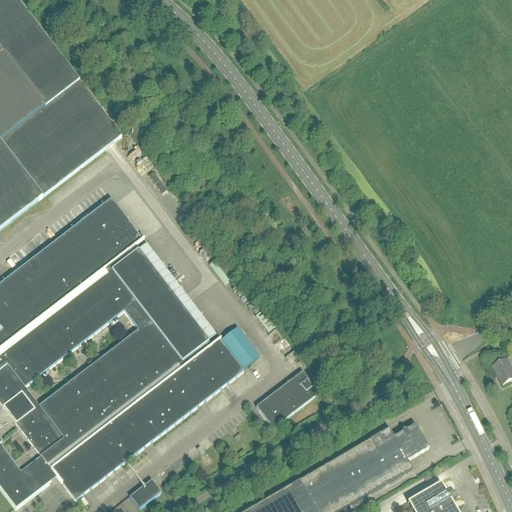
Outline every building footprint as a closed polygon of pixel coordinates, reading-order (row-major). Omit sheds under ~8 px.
[(0,232),(121,139),(14,0),(7,0),(0,5),(0,232)] [(160,183),(153,175),(148,178),(155,187),(160,183)] [(167,193),(160,184),(155,188),(162,197),(167,193)] [(0,489),(16,510),(51,483),(49,480),(54,476),(76,505),(77,504),(76,503),(243,374),(219,343),(221,341),(220,341),(211,347),(135,249),(144,242),(144,241),(142,242),(113,204),(111,202),(107,204),(0,286),(0,489)] [(222,257),(209,267),(224,287),(237,277),(222,257)] [(199,287),(188,298),(194,304),(205,294),(199,287)] [(256,358),(243,342),(235,348),(247,364),(256,358)] [(511,372),(507,363),(494,370),(503,387),(511,382),(511,372)] [(319,397),(302,374),(256,410),(273,432),(319,397)] [(342,511),(412,472),(407,463),(429,451),(419,433),(416,429),(411,432),(409,431),(406,432),(403,431),(402,435),(394,440),(389,431),(298,484),(249,511),(342,511)] [(221,463),(208,447),(194,457),(206,473),(221,463)] [(152,482),(129,500),(139,511),(161,495),(152,482)] [(456,511),(441,486),(408,505),(411,511),(456,511)]
